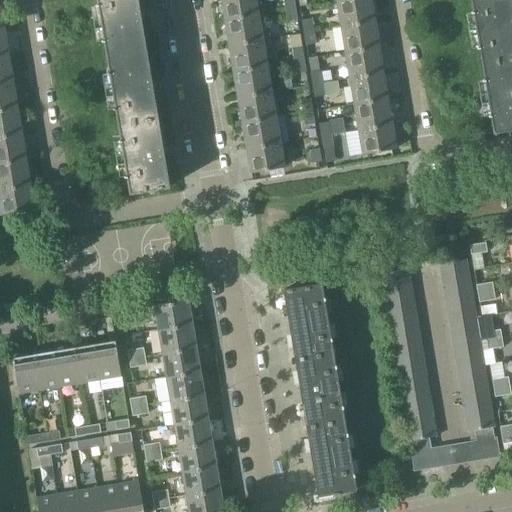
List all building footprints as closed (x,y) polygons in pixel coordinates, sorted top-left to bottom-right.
[(137,0),(98,0),(99,4),(102,21),(104,38),(107,55),(145,49),(140,19),(140,15),(139,10),(137,0)] [(257,14),(254,0),(221,0),(225,20),(257,14)] [(295,8),(293,0),(284,0),(285,9),(295,8)] [(373,20),(369,0),(339,0),(337,0),(341,26),(373,20)] [(471,0),(482,63),(511,57),(511,10),(510,0),(471,0)] [(297,23),(295,8),(285,9),(288,24),(297,23)] [(261,40),(257,14),(225,20),(229,45),(261,40)] [(311,18),(301,20),(303,32),(313,31),(311,18)] [(378,46),(373,20),(341,26),(345,51),(378,46)] [(315,43),(313,31),(303,32),(306,45),(315,43)] [(266,65),(261,40),(229,45),(233,70),(266,65)] [(303,59),(301,46),(292,48),(294,60),(303,59)] [(382,71),(378,46),(345,51),(350,77),(382,71)] [(145,49),(107,55),(110,72),(113,89),(116,106),(119,123),(157,117),(152,88),(151,83),(150,78),(145,49)] [(0,83),(12,82),(8,56),(0,57),(0,83)] [(318,68),(316,56),(308,58),(310,69),(318,68)] [(511,57),(482,63),(494,132),(511,128),(511,57)] [(306,72),(303,59),(294,60),(296,73),(306,72)] [(270,90),(266,65),(233,70),(237,96),(270,90)] [(320,70),(310,71),(312,83),(322,81),(320,70)] [(386,97),(382,71),(350,77),(354,102),(386,97)] [(324,95),(322,81),(312,83),(314,96),(324,95)] [(0,109),(16,107),(12,82),(0,83),(0,109)] [(274,116),(270,90),(237,96),(242,121),(274,116)] [(300,99),(302,111),(312,109),(310,97),(300,99)] [(390,122),(386,97),(354,102),(358,128),(390,122)] [(0,135),(21,132),(16,107),(0,109),(0,135)] [(314,123),(312,109),(302,111),(305,125),(314,123)] [(279,141),(274,116),(242,121),(246,147),(279,141)] [(157,117),(119,123),(121,140),(124,157),(127,174),(130,192),(168,186),(163,156),(162,151),(162,146),(157,117)] [(319,123),(321,134),(331,132),(329,122),(319,123)] [(395,148),(390,122),(358,128),(362,153),(395,148)] [(0,162),(25,158),(21,132),(0,135),(0,162)] [(333,147),(331,132),(321,134),(323,148),(333,147)] [(283,167),(279,141),(246,147),(250,172),(283,167)] [(321,160),(319,148),(309,150),(311,162),(321,160)] [(0,188),(29,183),(25,158),(0,162),(0,188)] [(29,183),(0,188),(0,208),(1,214),(33,209),(29,183)] [(485,242),(469,245),(470,254),(486,251),(485,242)] [(439,263),(441,275),(467,270),(465,258),(439,263)] [(383,285),(410,281),(407,268),(381,272),(383,285)] [(469,282),(467,270),(441,275),(443,286),(469,282)] [(412,294),(410,281),(383,285),(385,298),(412,294)] [(492,281),(476,284),(477,293),(493,290),(492,281)] [(471,294),(469,282),(443,286),(445,298),(471,294)] [(295,358),(333,352),(321,283),(283,290),(295,358)] [(495,299),(493,290),(477,293),(479,302),(495,299)] [(414,306),(412,294),(385,298),(387,311),(414,306)] [(473,306),(471,294),(445,298),(447,310),(473,306)] [(158,329),(191,323),(187,299),(154,305),(158,329)] [(416,319),(414,306),(387,311),(390,324),(416,319)] [(475,318),(473,306),(447,310),(449,322),(475,318)] [(138,317),(137,308),(120,310),(122,320),(138,317)] [(477,330),(475,318),(449,322),(451,334),(477,330)] [(418,332),(416,319),(390,324),(392,337),(418,332)] [(195,347),(191,323),(158,329),(162,353),(195,347)] [(478,332),(479,341),(501,337),(500,328),(478,332)] [(479,342),(479,341),(478,332),(477,330),(451,334),(453,346),(479,342)] [(420,345),(418,332),(392,337),(394,350),(420,345)] [(479,341),(479,342),(481,350),(486,349),(487,349),(493,348),(503,346),(501,337),(479,341)] [(115,340),(94,344),(100,379),(121,376),(115,340)] [(481,354),(481,350),(479,342),(453,346),(455,358),(481,354)] [(79,383),(100,379),(94,344),(74,347),(79,383)] [(423,358),(420,345),(394,350),(396,362),(423,358)] [(59,386),(79,383),(74,347),(53,351),(59,386)] [(143,347),(127,350),(129,359),(145,356),(143,347)] [(200,371),(195,347),(162,353),(166,377),(200,371)] [(486,349),(481,350),(481,354),(483,366),(495,364),(493,348),(487,349),(486,349)] [(38,390),(59,386),(53,351),(33,354),(38,390)] [(344,420),(333,352),(295,358),(306,427),(344,420)] [(18,393),(38,390),(33,354),(12,357),(18,393)] [(483,366),(481,354),(455,358),(457,370),(483,366)] [(146,365),(145,356),(129,359),(130,367),(146,365)] [(425,371),(423,358),(396,362),(398,375),(425,371)] [(485,378),(483,366),(457,370),(459,382),(485,378)] [(204,395),(200,371),(166,377),(170,401),(204,395)] [(427,384),(425,371),(398,375),(400,388),(427,384)] [(492,379),(493,388),(509,385),(507,376),(492,379)] [(487,390),(485,378),(459,382),(461,394),(487,390)] [(429,397),(427,384),(400,388),(403,401),(429,397)] [(510,394),(509,385),(493,388),(495,396),(510,394)] [(489,402),(487,390),(461,394),(463,406),(489,402)] [(208,419),(204,395),(170,401),(174,425),(208,419)] [(129,398),(131,407),(147,405),(145,396),(129,398)] [(431,410),(429,397),(403,401),(405,414),(431,410)] [(107,421),(109,431),(129,427),(125,400),(113,402),(116,420),(114,421),(114,420),(107,421)] [(491,414),(489,402),(463,406),(465,418),(491,414)] [(148,413),(147,405),(131,407),(132,416),(148,413)] [(433,422),(431,410),(405,414),(407,427),(433,422)] [(87,434),(86,425),(84,414),(73,416),(74,427),(75,436),(87,434)] [(475,429),(491,426),(493,426),(491,414),(465,418),(467,430),(475,429)] [(212,443),(208,419),(174,425),(178,448),(212,443)] [(356,489),(344,420),(306,427),(318,495),(333,493),(333,495),(339,494),(339,492),(356,489)] [(109,431),(107,421),(99,423),(86,425),(87,434),(109,431)] [(436,435),(433,422),(407,427),(409,440),(412,439),(428,437),(436,435)] [(511,424),(500,426),(502,436),(511,433),(511,424)] [(491,426),(475,429),(477,442),(470,443),(473,458),(497,454),(494,439),(491,426)] [(46,432),(47,441),(60,439),(58,430),(46,432)] [(47,441),(46,432),(25,436),(27,444),(47,441)] [(130,432),(109,435),(111,444),(131,441),(130,432)] [(511,441),(511,433),(502,436),(503,443),(511,441)] [(111,444),(109,435),(89,439),(90,448),(111,444)] [(428,437),(412,439),(414,453),(413,453),(415,468),(439,464),(436,448),(430,450),(428,437)] [(90,448),(89,439),(75,441),(76,450),(90,448)] [(143,445),(144,454),(161,451),(159,442),(143,445)] [(61,443),(48,446),(49,454),(62,452),(61,443)] [(216,467),(212,443),(178,448),(182,472),(216,467)] [(49,454),(48,446),(27,449),(29,458),(49,454)] [(161,451),(144,454),(146,462),(162,459),(161,451)] [(220,491),(216,467),(182,472),(186,496),(220,491)] [(117,484),(122,511),(143,511),(138,480),(117,484)] [(101,511),(122,511),(117,484),(97,487),(101,511)] [(79,511),(101,511),(97,487),(76,491),(79,511)] [(151,492),(153,502),(169,499),(167,489),(151,492)] [(58,511),(79,511),(76,491),(56,494),(58,511)] [(223,511),(220,491),(186,496),(188,511),(223,511)] [(58,511),(56,494),(35,498),(37,511),(58,511)] [(170,506),(169,499),(153,502),(154,509),(170,506)]
